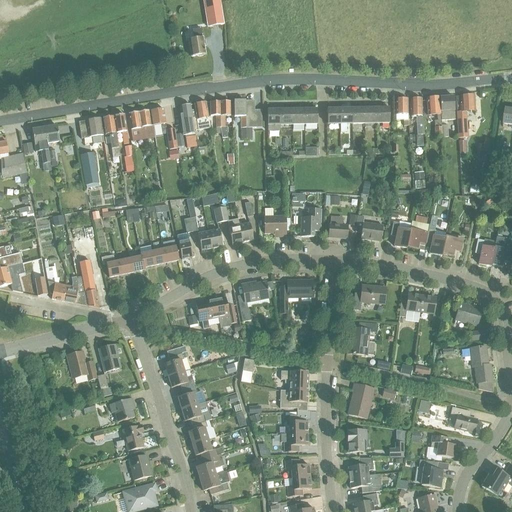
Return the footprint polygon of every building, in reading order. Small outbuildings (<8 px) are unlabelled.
[(202,0),(207,28),(223,25),(219,0),(202,0)] [(194,40),(188,41),(191,58),(197,57),(198,57),(199,57),(199,58),(200,58),(201,57),(202,57),(203,57),(203,56),(204,56),(204,55),(205,55),(200,29),(193,30),(194,40)] [(475,113),(474,96),(456,97),(458,138),(468,138),(466,113),(475,113)] [(441,113),(440,98),(427,99),(428,116),(437,116),(437,122),(434,122),(435,139),(442,138),(442,126),(441,122),(441,113)] [(455,121),(453,98),(440,98),(441,113),(441,122),(455,121)] [(422,99),(410,100),(411,118),(416,118),(417,136),(424,135),(422,117),(422,99)] [(408,115),(408,100),(395,100),(396,121),(404,121),(403,122),(404,127),(409,127),(408,122),(408,115)] [(240,118),(241,120),(241,140),(252,140),(252,129),(262,128),(261,111),(254,111),(254,102),(234,103),(234,118),(240,118)] [(195,110),(191,110),(192,120),(193,128),(194,132),(197,131),(210,129),(206,103),(194,105),(195,110)] [(221,128),(220,103),(210,103),(210,117),(215,117),(216,134),(221,134),(221,133),(221,128)] [(221,133),(221,134),(221,135),(222,139),(227,138),(227,128),(225,128),(224,117),(230,117),(230,103),(220,103),(221,128),(221,133)] [(193,128),(192,120),(190,106),(180,107),(181,114),(179,116),(183,136),(185,136),(187,149),(196,147),(193,128)] [(352,109),(340,110),(340,125),(352,125),(352,109)] [(364,109),(352,109),(352,125),(365,125),(364,109)] [(377,125),(377,109),(364,109),(365,125),(377,125)] [(377,109),(377,125),(389,124),(389,109),(377,109)] [(511,125),(511,110),(505,109),(503,124),(511,125)] [(166,129),(166,125),(163,110),(150,112),(152,127),(160,125),(161,129),(166,129)] [(292,126),(292,110),(279,111),(280,120),(280,126),(292,126)] [(304,126),(304,110),(292,110),(292,126),(304,126)] [(317,110),(304,110),(304,126),(317,125),(317,110)] [(340,125),(340,110),(327,110),(327,125),(340,125)] [(280,120),(279,111),(267,111),(267,120),(267,132),(280,132),(280,126),(280,120)] [(142,136),(142,139),(154,138),(152,127),(151,127),(148,112),(138,114),(142,136)] [(128,115),(132,141),(142,139),(142,136),(138,114),(128,115)] [(124,116),(113,117),(116,135),(122,134),(123,146),(129,145),(124,116)] [(116,135),(113,117),(102,119),(105,136),(111,135),(111,137),(109,137),(112,158),(119,157),(116,135)] [(100,119),(93,120),(78,123),(81,140),(92,138),(93,144),(104,143),(100,119)] [(56,127),(44,129),(47,145),(59,143),(56,127)] [(51,164),(47,145),(44,129),(32,131),(35,153),(41,152),(43,165),(51,164)] [(177,150),(174,130),(166,131),(169,151),(177,150)] [(33,153),(31,141),(22,143),(24,154),(33,153)] [(0,159),(1,159),(9,158),(8,154),(6,142),(0,143),(0,159)] [(479,150),(478,157),(488,158),(490,146),(482,145),(482,150),(479,150)] [(177,152),(168,153),(170,162),(179,160),(177,152)] [(99,187),(93,154),(81,156),(86,189),(99,187)] [(9,158),(1,159),(1,180),(26,174),(23,155),(9,158)] [(126,163),(125,163),(126,174),(134,173),(131,158),(125,159),(126,163)] [(437,186),(428,187),(428,191),(428,196),(438,195),(437,186)] [(160,191),(148,192),(149,203),(162,201),(160,191)] [(326,197),(325,206),(339,206),(339,197),(326,197)] [(244,204),(247,218),(253,217),(250,203),(244,204)] [(219,209),(222,223),(227,222),(228,222),(225,208),(219,209)] [(219,209),(213,211),(216,224),(222,223),(219,209)] [(300,237),(313,238),(313,232),(320,232),(320,211),(308,210),(308,219),(301,219),(300,237)] [(66,216),(70,243),(78,242),(77,232),(85,231),(83,213),(66,216)] [(63,217),(53,218),(54,227),(64,225),(63,217)] [(428,230),(425,244),(431,245),(429,255),(441,257),(441,255),(444,239),(433,237),(434,231),(435,226),(437,218),(431,217),(429,226),(428,230)] [(189,219),(192,233),(198,232),(195,218),(189,219)] [(263,218),(264,234),(279,234),(279,238),(286,238),(285,218),(263,218)] [(357,218),(355,234),(361,235),(361,241),(381,244),(383,227),(363,224),(364,219),(357,218)] [(183,220),(186,234),(192,233),(189,219),(183,220)] [(237,220),(228,222),(227,222),(228,228),(232,246),(242,243),(239,226),(237,220)] [(396,237),(394,247),(406,250),(406,248),(410,230),(411,225),(399,222),(399,224),(393,222),(390,236),(396,237)] [(410,230),(406,248),(418,250),(419,244),(425,245),(425,244),(428,230),(429,226),(414,223),(412,222),(411,225),(410,230)] [(249,224),(239,226),(242,243),(253,241),(249,224)] [(348,227),(329,226),(328,239),(347,240),(348,227)] [(218,230),(208,233),(211,250),(222,248),(218,230)] [(211,250),(208,233),(197,235),(201,252),(211,250)] [(21,242),(19,235),(13,236),(15,244),(21,242)] [(444,239),(441,255),(453,258),(454,251),(460,253),(463,239),(457,238),(456,240),(444,237),(444,239)] [(494,250),(491,265),(491,266),(502,268),(503,262),(509,263),(511,249),(511,240),(496,237),(495,242),(494,248),(493,250),(494,250)] [(484,240),(483,242),(477,240),(474,254),(480,255),(478,265),(490,268),(491,266),(491,265),(494,250),(493,250),(494,248),(495,242),(484,240)] [(174,241),(162,244),(163,250),(166,264),(178,261),(175,247),(174,241)] [(188,241),(178,243),(181,261),(192,258),(188,241)] [(0,270),(7,268),(22,264),(19,255),(12,256),(10,246),(0,248),(0,270)] [(70,246),(63,247),(64,255),(71,254),(70,246)] [(166,264),(163,250),(151,253),(153,266),(166,264)] [(140,255),(140,257),(142,269),(144,269),(153,266),(151,253),(140,255)] [(121,276),(118,262),(114,263),(113,256),(101,259),(102,266),(106,265),(109,279),(121,276)] [(129,260),(132,274),(144,271),(144,269),(142,269),(140,257),(129,260)] [(26,274),(44,271),(42,260),(24,263),(26,274)] [(129,260),(118,262),(121,276),(132,274),(129,260)] [(78,289),(75,305),(99,310),(95,292),(90,262),(79,264),(81,277),(76,278),(78,286),(78,289)] [(0,270),(0,287),(11,285),(12,292),(22,294),(18,276),(24,274),(22,264),(7,268),(0,270)] [(64,302),(67,287),(55,284),(52,268),(46,269),(48,283),(51,295),(53,296),(52,300),(64,302)] [(44,278),(34,280),(37,297),(47,295),(44,278)] [(72,288),(67,287),(64,302),(75,305),(78,289),(78,286),(76,278),(72,279),(72,284),(72,288)] [(287,299),(312,298),(312,281),(287,282),(287,288),(279,288),(280,315),(287,315),(287,299)] [(269,299),(267,291),(273,290),(272,283),(266,284),(250,287),(250,285),(242,287),(243,296),(237,297),(241,315),(242,322),(251,320),(249,314),(247,303),(269,299)] [(385,289),(361,287),(361,295),(354,294),(352,311),(359,312),(360,303),(384,305),(385,289)] [(401,301),(398,318),(405,318),(405,321),(417,323),(419,313),(420,313),(422,297),(408,295),(407,301),(401,301)] [(435,299),(422,297),(420,313),(433,315),(432,321),(438,322),(440,306),(434,305),(435,299)] [(214,300),(218,319),(219,323),(229,321),(230,325),(236,323),(233,306),(227,307),(225,298),(214,300)] [(207,321),(218,319),(214,300),(195,304),(199,322),(201,322),(203,330),(209,329),(207,321)] [(476,327),(481,310),(460,304),(455,321),(476,327)] [(196,317),(187,319),(189,327),(197,325),(196,317)] [(349,345),(348,355),(367,357),(367,356),(373,357),(374,344),(368,343),(369,333),(376,334),(377,326),(359,324),(359,330),(352,330),(351,346),(349,345)] [(470,342),(484,340),(483,332),(469,334),(470,342)] [(270,337),(267,340),(273,346),(276,343),(270,337)] [(115,346),(98,351),(104,373),(120,369),(115,346)] [(170,364),(164,366),(167,377),(184,372),(187,371),(190,370),(186,359),(183,360),(181,354),(185,353),(183,347),(172,351),(173,356),(168,358),(170,364)] [(485,348),(470,350),(472,368),(474,368),(477,384),(478,390),(487,393),(492,394),(491,388),(491,382),(492,382),(490,365),(487,366),(485,348)] [(96,380),(91,363),(85,365),(82,353),(66,357),(72,380),(87,376),(89,381),(96,380)] [(242,372),(252,373),(254,362),(244,360),(242,372)] [(232,363),(225,365),(228,374),(235,372),(232,363)] [(410,376),(412,368),(402,366),(400,373),(410,376)] [(427,376),(428,370),(415,368),(414,374),(427,376)] [(186,378),(184,372),(167,377),(171,389),(180,386),(181,392),(195,388),(193,382),(191,377),(186,378)] [(280,372),(280,374),(280,380),(284,380),(284,384),(289,385),(289,392),(307,393),(307,381),(298,381),(298,373),(280,372)] [(104,375),(97,377),(100,391),(101,391),(108,389),(104,375)] [(353,392),(348,416),(366,420),(373,389),(354,384),(352,392),(353,392)] [(195,388),(181,392),(183,397),(177,399),(181,411),(205,403),(202,394),(200,392),(196,393),(195,388)] [(108,389),(101,391),(103,398),(112,396),(110,389),(108,389)] [(382,397),(394,400),(396,393),(384,390),(382,397)] [(280,392),(280,403),(279,409),(297,410),(298,403),(307,404),(307,393),(289,392),(280,392)] [(237,397),(229,399),(231,405),(239,403),(237,397)] [(131,399),(109,406),(111,414),(114,413),(117,423),(134,418),(131,408),(134,407),(131,399)] [(420,401),(418,412),(427,415),(430,404),(420,401)] [(82,407),(85,415),(96,412),(94,403),(82,407)] [(205,403),(181,411),(184,422),(190,421),(192,426),(195,425),(205,422),(208,421),(211,420),(206,403),(205,403)] [(455,423),(454,429),(473,434),(477,420),(464,417),(466,412),(452,408),(449,421),(455,423)] [(241,412),(235,414),(237,421),(244,419),(241,412)] [(259,416),(250,418),(252,426),(261,423),(259,416)] [(289,435),(307,435),(307,422),(297,423),(297,417),(283,417),(284,428),(289,427),(289,435)] [(193,432),(188,434),(191,445),(208,440),(204,429),(207,428),(205,422),(195,425),(192,426),(194,432),(193,432)] [(128,452),(143,448),(139,434),(143,433),(141,426),(137,427),(122,431),(128,452)] [(348,453),(363,453),(363,441),(366,440),(365,431),(347,432),(348,453)] [(102,432),(92,434),(94,442),(104,439),(102,432)] [(412,432),(410,443),(419,444),(420,433),(412,432)] [(280,443),(284,442),(284,453),(298,453),(298,447),(307,446),(307,435),(289,435),(280,435),(280,443)] [(431,437),(430,449),(437,450),(436,457),(441,458),(452,459),(454,446),(449,445),(449,439),(431,437)] [(211,451),(208,440),(191,445),(195,457),(201,455),(202,461),(220,455),(219,449),(214,451),(211,451)] [(389,450),(389,458),(403,458),(403,444),(395,444),(395,450),(389,450)] [(257,446),(260,457),(269,457),(269,451),(266,451),(265,445),(257,446)] [(220,455),(202,461),(204,466),(195,469),(199,480),(215,475),(214,470),(223,467),(220,455)] [(146,456),(128,460),(133,482),(151,477),(146,456)] [(349,479),(368,477),(367,471),(373,471),(372,459),(358,460),(358,467),(348,468),(349,479)] [(291,480),(309,478),(308,466),(299,467),(298,461),(285,462),(285,472),(290,472),(291,480)] [(440,489),(442,471),(436,470),(437,464),(419,461),(418,468),(423,469),(421,486),(440,489)] [(506,493),(510,487),(511,483),(511,468),(509,467),(504,476),(496,471),(491,479),(488,477),(481,488),(496,497),(500,490),(502,491),(503,491),(506,493)] [(226,472),(215,475),(199,480),(203,492),(208,490),(210,496),(228,490),(226,483),(229,483),(226,472)] [(368,477),(349,479),(350,489),(361,488),(361,494),(375,493),(381,492),(379,475),(368,477)] [(309,478),(291,480),(292,487),(287,487),(288,498),(302,496),(301,490),(310,490),(309,478)] [(399,482),(399,489),(408,490),(408,483),(399,482)] [(136,511),(157,507),(153,493),(156,492),(154,485),(122,493),(127,511),(136,511)] [(108,501),(106,494),(94,497),(96,504),(108,501)] [(353,511),(372,511),(372,507),(378,506),(375,495),(362,497),(363,503),(352,505),(353,511)] [(437,511),(433,496),(430,496),(428,496),(429,497),(418,499),(420,511),(437,511)] [(278,497),(270,498),(270,505),(279,504),(278,497)] [(75,502),(68,504),(70,511),(75,511),(74,508),(77,508),(75,502)]
